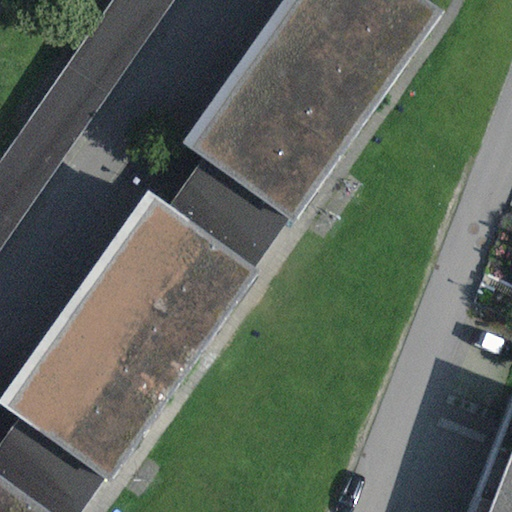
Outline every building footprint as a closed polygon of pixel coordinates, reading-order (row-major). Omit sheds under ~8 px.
[(114,0),(0,165),(0,254),(175,0),(114,0)] [(431,0),(294,0),(189,151),(201,159),(293,222),(442,8),(431,0)] [(261,268),(293,222),(201,159),(169,204),(261,268)] [(156,195),(3,415),(14,423),(108,488),(261,268),(169,204),(156,195)] [(0,473),(55,511),(90,511),(108,488),(14,423),(0,442),(0,473)] [(511,511),(511,424),(478,511),(511,511)] [(0,511),(55,511),(0,473),(0,511)]
